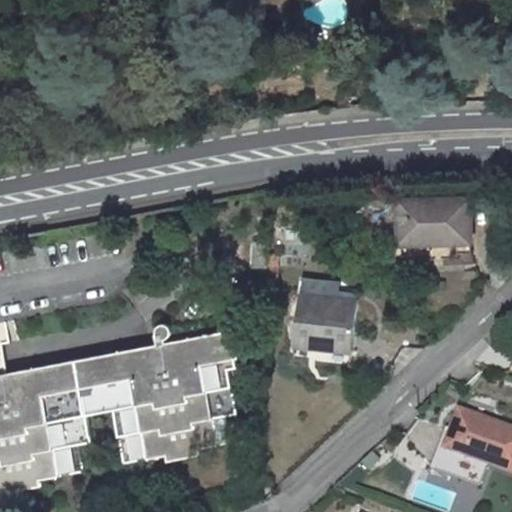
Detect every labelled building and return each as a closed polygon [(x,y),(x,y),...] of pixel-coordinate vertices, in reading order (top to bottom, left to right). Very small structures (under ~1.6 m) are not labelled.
[(471,199),(398,200),(400,261),(458,260),(458,255),(473,254),(471,199)] [(269,241),(255,241),(255,267),(269,267),(269,241)] [(359,290),(303,285),(297,346),(354,351),(359,290)] [(200,453),(244,445),(230,371),(239,369),(237,360),(241,359),(235,331),(167,344),(167,341),(170,340),(172,337),(174,334),(174,331),(173,328),(171,325),(168,323),(165,322),(162,323),(160,324),(158,325),(156,327),(155,329),(154,332),(154,334),(155,337),(157,347),(0,377),(0,511),(32,511),(29,500),(25,500),(23,489),(84,476),(79,450),(93,447),(87,420),(115,415),(126,468),(169,460),(170,466),(202,460),(200,453)] [(462,416),(451,448),(511,469),(511,426),(502,423),(500,429),(462,416)] [(423,484),(420,502),(452,509),(456,491),(423,484)]
